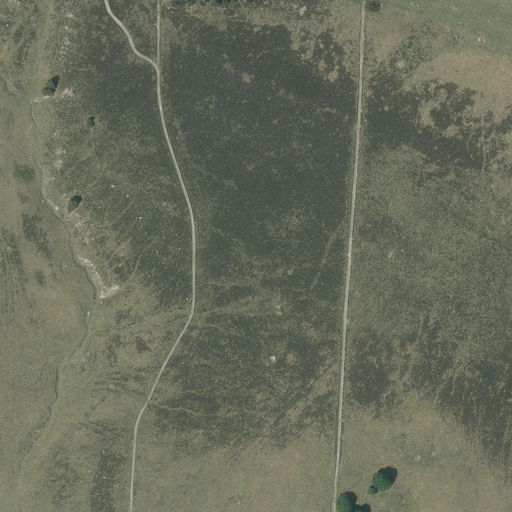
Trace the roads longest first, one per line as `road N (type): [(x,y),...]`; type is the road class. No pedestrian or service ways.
road 1 (track): [(334,511),(363,0)]
road 2 (track): [(158,69),(162,124),(193,233),(193,302),(136,424),(130,511)]
